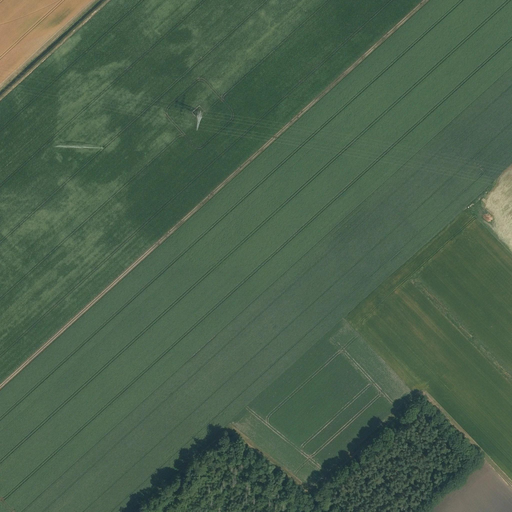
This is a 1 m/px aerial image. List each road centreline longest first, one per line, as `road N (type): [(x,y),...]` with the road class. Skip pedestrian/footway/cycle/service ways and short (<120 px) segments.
road 1 (track): [(0,386),(426,0)]
road 2 (track): [(511,485),(421,394),(312,491),(227,429),(133,511)]
